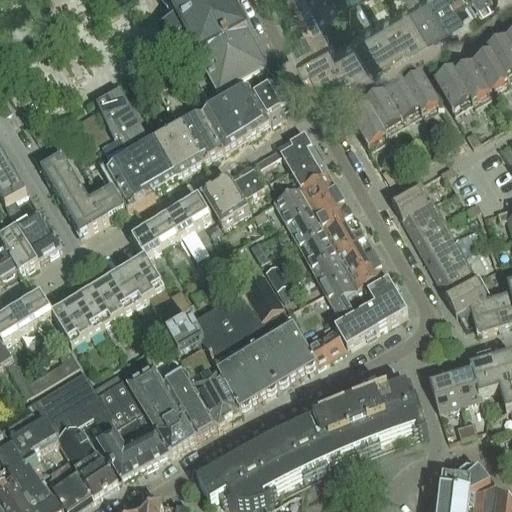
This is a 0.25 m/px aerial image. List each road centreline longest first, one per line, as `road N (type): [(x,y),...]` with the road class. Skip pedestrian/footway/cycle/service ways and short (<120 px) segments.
road 1 (residential): [(317,117),(416,288),(426,329),(128,511)]
road 2 (residential): [(317,117),(78,263)]
road 3 (residential): [(317,117),(511,1)]
road 4 (residential): [(0,125),(78,263)]
road 5 (residential): [(253,0),(317,117)]
